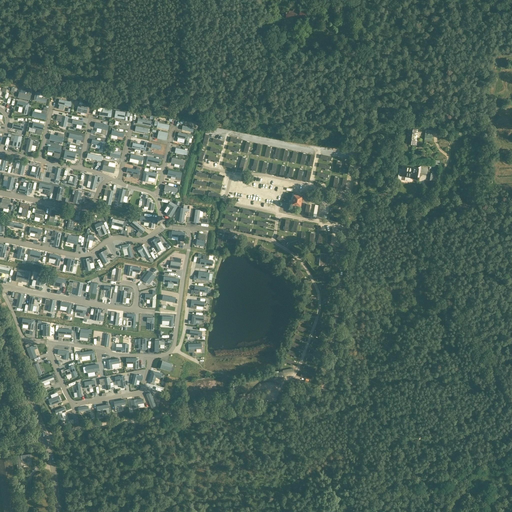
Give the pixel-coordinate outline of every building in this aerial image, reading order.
[(315,12),(307,11),(300,10),(299,11),(286,10),(285,17),(299,19),(300,16),(307,17),(307,13),(314,14),(315,12)] [(19,92),(18,97),(30,100),(31,95),(32,90),(27,89),(26,94),(19,92)] [(35,94),(34,100),(46,103),(47,99),(39,97),(40,93),(36,91),(35,94)] [(18,101),(16,106),(23,107),(21,113),(27,115),(29,103),(18,101)] [(79,104),(77,111),(87,114),(88,106),(83,105),(81,105),(79,104)] [(98,108),(98,111),(100,111),(99,115),(111,117),(112,109),(103,108),(98,108)] [(33,111),(32,116),(33,116),(46,119),(47,112),(42,110),(42,111),(41,113),(34,112),(34,111),(33,111)] [(116,110),(114,118),(124,119),(125,112),(116,110)] [(58,115),(57,120),(62,121),(62,122),(61,125),(61,126),(66,127),(68,117),(58,115)] [(155,120),(154,125),(157,126),(157,127),(168,130),(169,125),(158,122),(158,121),(155,120)] [(33,122),(32,128),(37,129),(36,133),(42,135),(44,125),(33,122)] [(96,123),(95,127),(97,127),(103,129),(102,134),(106,135),(108,125),(96,123)] [(416,129),(409,129),(407,144),(416,145),(417,141),(415,140),(416,129)] [(159,131),(157,138),(167,140),(168,133),(159,131)] [(178,137),(177,142),(184,143),(183,144),(188,145),(190,138),(192,139),(192,135),(178,132),(177,137),(178,137)] [(51,135),(50,139),(62,142),(64,135),(59,134),(59,136),(51,135)] [(15,135),(12,145),(20,147),(22,137),(15,135)] [(28,139),(25,151),(31,152),(31,150),(32,145),(36,146),(38,147),(40,141),(28,139)] [(92,139),(92,144),(96,145),(95,148),(100,148),(103,149),(104,142),(92,139)] [(134,143),(133,148),(145,150),(146,145),(147,142),(144,141),(144,145),(134,143)] [(49,147),(47,152),(48,152),(52,153),(54,153),(54,156),(60,157),(60,155),(61,149),(49,147)] [(65,150),(64,158),(74,160),(76,153),(65,150)] [(111,150),(110,156),(119,158),(121,152),(111,150)] [(131,154),(130,158),(134,159),(133,163),(141,164),(143,157),(131,154)] [(147,163),(146,165),(149,166),(149,164),(150,164),(151,162),(152,162),(159,163),(160,160),(148,157),(147,163)] [(172,158),(171,163),(175,163),(174,166),(179,167),(179,168),(183,168),(183,165),(184,160),(172,158)] [(103,165),(102,171),(114,173),(115,167),(114,167),(108,166),(109,162),(109,161),(104,160),(104,165),(103,165)] [(23,175),(25,164),(21,163),(20,169),(16,168),(15,173),(23,175)] [(428,165),(421,165),(421,169),(420,173),(426,174),(428,165)] [(31,171),(30,176),(39,178),(41,168),(40,168),(40,167),(37,167),(36,167),(35,172),(31,171)] [(412,168),(402,167),(402,169),(399,168),(398,174),(401,174),(401,175),(405,176),(405,180),(409,181),(410,178),(416,179),(417,177),(419,177),(420,173),(421,169),(412,167),(412,168)] [(50,173),(49,178),(58,180),(60,169),(56,168),(55,174),(50,173)] [(127,168),(126,173),(133,174),(133,177),(138,178),(140,170),(127,168)] [(168,170),(167,175),(176,177),(175,179),(180,181),(182,173),(168,170)] [(145,171),(142,181),(148,182),(148,181),(149,177),(155,179),(156,179),(157,173),(145,171)] [(68,180),(67,184),(75,186),(77,182),(78,176),(74,175),(74,177),(70,176),(69,180),(68,180)] [(89,179),(87,187),(90,188),(95,189),(97,176),(90,175),(89,179)] [(5,176),(4,179),(9,180),(7,188),(12,189),(14,178),(5,176)] [(20,185),(19,191),(25,192),(24,194),(29,195),(30,193),(32,193),(33,188),(31,188),(32,183),(27,182),(27,183),(24,182),(23,186),(20,185)] [(40,183),(39,188),(46,189),(45,194),(49,195),(51,186),(40,183)] [(105,189),(104,195),(107,196),(105,204),(111,205),(114,191),(105,189)] [(121,189),(118,201),(127,203),(129,191),(121,189)] [(76,191),(73,202),(79,204),(82,193),(76,191)] [(294,195),(292,204),(300,206),(302,200),(303,197),(302,196),(303,194),(302,194),(294,193),(294,195)] [(1,202),(0,206),(3,207),(3,208),(4,208),(7,208),(8,204),(10,204),(11,200),(2,198),(1,202)] [(145,198),(143,206),(148,207),(147,210),(151,211),(153,204),(149,203),(149,199),(145,198)] [(21,202),(20,207),(24,208),(23,213),(22,216),(26,216),(29,204),(21,202)] [(170,208),(167,214),(171,216),(177,206),(170,202),(168,206),(170,208)] [(33,208),(32,212),(35,213),(36,213),(35,217),(34,220),(39,221),(40,218),(43,219),(44,215),(45,215),(46,210),(36,208),(36,209),(33,208)] [(181,208),(179,221),(184,222),(185,211),(189,212),(189,209),(181,208)] [(51,209),(49,221),(54,222),(55,215),(61,216),(62,212),(51,209)] [(70,213),(67,229),(73,230),(76,215),(70,213)] [(144,217),(143,221),(150,222),(149,227),(153,228),(155,218),(144,217)] [(122,227),(124,221),(113,219),(111,224),(122,227)] [(134,221),(131,224),(139,231),(137,234),(139,236),(142,232),(143,232),(145,229),(134,221)] [(102,222),(95,225),(97,230),(100,229),(103,234),(107,232),(102,222)] [(30,227),(29,232),(31,232),(30,236),(35,237),(35,238),(40,239),(41,230),(30,227)] [(172,231),(172,236),(180,237),(179,240),(184,241),(185,233),(172,231)] [(53,232),(52,236),(56,237),(54,245),(58,246),(61,233),(53,232)] [(197,239),(196,245),(204,246),(206,234),(199,233),(198,238),(199,238),(199,240),(197,239)] [(69,235),(68,242),(77,244),(79,236),(75,236),(69,235)] [(86,235),(84,247),(88,248),(90,240),(93,240),(94,236),(86,235)] [(279,235),(277,238),(286,245),(288,241),(279,235)] [(158,237),(151,241),(157,252),(161,250),(157,243),(161,241),(158,237)] [(130,244),(122,246),(123,249),(127,248),(128,254),(129,257),(133,256),(130,244)] [(144,244),(137,248),(139,253),(139,252),(142,251),(145,256),(147,258),(151,256),(144,244)] [(302,251),(292,244),(290,248),(299,254),(302,251)] [(259,250),(269,254),(270,250),(260,246),(259,250)] [(19,247),(17,258),(23,260),(25,249),(19,247)] [(108,249),(99,254),(105,263),(108,261),(105,255),(110,253),(108,249)] [(32,250),(29,260),(33,261),(34,257),(39,258),(40,252),(32,250)] [(276,253),(274,256),(283,262),(285,259),(276,253)] [(320,253),(319,265),(326,266),(326,265),(327,262),(327,261),(328,254),(320,253)] [(50,254),(49,262),(55,264),(55,265),(59,266),(61,256),(50,254)] [(201,259),(200,264),(212,265),(213,261),(212,260),(210,260),(209,260),(208,260),(208,256),(204,256),(203,260),(201,259)] [(93,258),(84,260),(86,270),(91,269),(89,263),(94,262),(93,258)] [(285,267),(288,270),(295,261),(292,258),(285,267)] [(68,259),(66,270),(72,271),(73,266),(74,260),(68,259)] [(171,261),(170,268),(180,269),(181,262),(171,261)] [(0,271),(9,274),(10,268),(0,265),(0,271)] [(129,266),(127,275),(132,276),(132,271),(140,272),(141,268),(129,266)] [(294,268),(300,277),(304,275),(297,266),(294,268)] [(112,275),(111,279),(119,280),(121,269),(116,268),(116,269),(115,275),(112,275)] [(150,271),(143,279),(149,284),(155,276),(150,271)] [(18,272),(16,281),(21,282),(22,278),(28,279),(29,275),(18,272)] [(199,272),(198,279),(205,279),(205,280),(207,280),(208,280),(209,277),(208,277),(209,273),(199,272)] [(38,273),(36,284),(39,285),(39,284),(43,285),(45,275),(38,273)] [(55,278),(54,286),(61,287),(62,283),(65,283),(66,280),(55,278)] [(308,291),(312,289),(307,279),(303,281),(308,291)] [(74,282),(73,286),(77,287),(76,294),(80,295),(82,283),(74,282)] [(91,283),(89,292),(93,293),(93,294),(96,294),(97,291),(96,291),(97,284),(91,283)] [(109,291),(108,298),(112,298),(114,287),(110,286),(110,287),(104,286),(104,290),(109,291)] [(195,286),(195,290),(195,291),(195,294),(199,294),(200,291),(204,292),(207,292),(208,288),(204,287),(195,286)] [(122,291),(120,303),(125,303),(126,298),(129,298),(130,298),(131,293),(122,291)] [(144,292),(144,296),(149,296),(148,304),(152,305),(154,293),(144,292)] [(16,293),(15,297),(18,298),(16,306),(21,307),(23,294),(16,293)] [(46,299),(45,304),(50,304),(48,311),(53,312),(55,301),(46,299)] [(192,300),(191,308),(195,308),(196,306),(197,306),(196,308),(196,309),(202,310),(203,307),(204,307),(204,302),(192,300)] [(77,305),(75,312),(85,314),(87,307),(77,305)] [(63,314),(65,308),(61,307),(59,317),(69,320),(70,316),(63,314)] [(127,314),(127,318),(132,318),(131,327),(135,328),(136,315),(132,314),(127,314)] [(192,315),(191,324),(196,324),(196,320),(203,321),(204,316),(192,315)] [(162,316),(162,320),(169,321),(169,326),(173,326),(174,317),(162,316)] [(23,319),(22,323),(29,324),(28,329),(33,329),(34,321),(23,319)] [(81,329),(80,340),(88,341),(89,333),(91,333),(92,330),(81,329)] [(190,330),(190,334),(194,335),(194,338),(197,338),(198,335),(202,336),(202,332),(190,330)] [(155,340),(154,352),(159,352),(159,344),(165,345),(165,340),(155,340)] [(33,346),(27,348),(31,359),(37,357),(34,350),(37,348),(36,345),(33,346)] [(58,350),(58,354),(64,355),(64,358),(63,359),(68,360),(69,351),(58,350)] [(93,351),(81,353),(81,357),(90,355),(90,359),(95,359),(93,351)] [(119,358),(107,360),(108,369),(112,368),(112,364),(119,363),(119,358)] [(127,358),(127,363),(134,363),(134,368),(138,368),(138,359),(127,358)] [(163,361),(161,368),(170,371),(171,367),(172,367),(172,364),(172,363),(170,363),(169,363),(163,361)] [(38,363),(33,364),(38,376),(42,374),(38,363)] [(70,369),(65,371),(66,375),(71,373),(73,377),(77,375),(73,365),(69,367),(70,369)] [(153,371),(150,381),(154,382),(156,377),(161,378),(162,374),(153,371)] [(52,375),(40,380),(42,384),(50,380),(52,385),(56,383),(52,375)] [(122,388),(126,387),(124,375),(115,377),(116,381),(117,381),(118,386),(121,385),(122,388)] [(134,375),(132,385),(136,386),(137,380),(142,381),(142,377),(134,375)] [(109,378),(100,380),(101,384),(105,383),(106,390),(111,389),(109,378)] [(77,392),(74,393),(75,397),(78,397),(82,396),(80,382),(77,383),(77,385),(76,385),(77,392)] [(52,398),(49,399),(51,405),(61,401),(59,395),(58,395),(57,392),(51,395),(52,398)] [(156,406),(151,392),(146,394),(151,407),(156,406)] [(0,396),(0,401),(1,406),(12,404),(10,395),(0,396)] [(143,398),(131,401),(133,408),(138,407),(138,404),(144,403),(143,398)] [(124,402),(113,404),(114,412),(121,411),(120,407),(124,406),(124,402)] [(108,404),(96,406),(97,411),(106,410),(107,413),(110,413),(108,404)] [(64,407),(56,410),(60,422),(64,421),(61,413),(65,411),(64,407)] [(11,456),(0,457),(0,482),(4,511),(19,511),(12,461),(11,456)]
